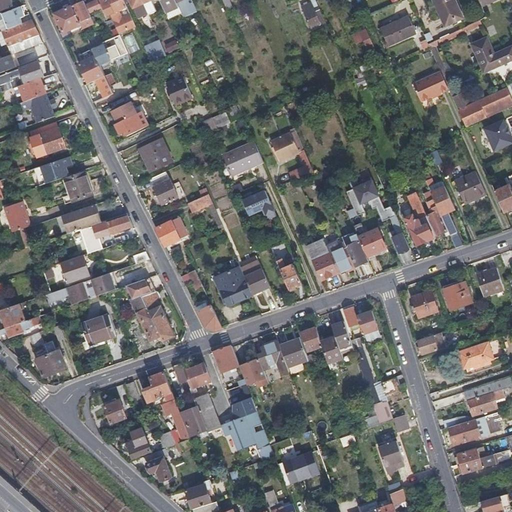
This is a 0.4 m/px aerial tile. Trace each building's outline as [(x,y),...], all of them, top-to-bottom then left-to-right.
[(0,0),(0,9),(13,4),(11,0),(0,0)] [(133,18),(124,0),(102,0),(100,1),(108,18),(113,15),(123,11),(128,20),(133,18)] [(148,12),(143,0),(132,0),(135,7),(137,6),(141,14),(148,12)] [(143,0),(148,12),(150,15),(156,11),(150,0),(143,0)] [(161,0),(168,16),(180,10),(177,2),(176,0),(161,0)] [(176,0),(177,2),(184,18),(198,12),(192,0),(176,0)] [(228,0),(222,0),(226,8),(231,6),(228,0)] [(455,0),(447,0),(436,5),(445,26),(463,18),(455,0)] [(84,1),(73,6),(81,25),(83,28),(86,26),(84,21),(91,18),(84,1)] [(311,7),(312,9),(316,17),(323,14),(318,4),(311,7)] [(24,15),(20,6),(0,14),(0,30),(0,31),(2,31),(22,22),(20,17),(24,15)] [(81,25),(73,6),(57,13),(65,32),(81,25)] [(303,14),(309,28),(319,24),(316,17),(312,9),(303,14)] [(137,28),(133,18),(128,20),(123,11),(113,15),(116,22),(116,23),(121,34),(137,28)] [(32,19),(29,13),(24,15),(20,17),(22,22),(32,19)] [(94,23),(91,18),(84,21),(86,26),(94,23)] [(409,18),(382,30),(390,46),(417,33),(409,18)] [(14,52),(42,41),(32,19),(22,22),(2,31),(11,53),(14,52)] [(470,30),(483,24),(481,20),(468,26),(470,30)] [(356,45),(372,39),(369,28),(352,34),(356,45)] [(429,43),(431,49),(440,70),(445,67),(435,46),(459,35),(458,31),(429,43)] [(99,35),(88,40),(92,48),(103,43),(99,35)] [(511,47),(510,48),(509,46),(496,52),(489,38),(474,44),(486,70),(511,58),(511,47)] [(160,40),(146,47),(152,62),(167,55),(160,40)] [(177,40),(169,43),(172,50),(179,46),(177,40)] [(108,41),(103,43),(104,45),(110,60),(116,58),(108,41)] [(110,60),(104,45),(93,49),(96,56),(101,65),(105,63),(110,60)] [(86,53),(88,60),(96,56),(93,49),(86,53)] [(16,65),(11,54),(0,57),(0,71),(1,71),(16,65)] [(81,64),(89,83),(97,80),(106,76),(101,65),(96,56),(88,60),(81,64)] [(40,78),(44,76),(38,59),(20,66),(24,78),(26,83),(40,78)] [(101,65),(106,76),(110,74),(105,63),(101,65)] [(440,70),(444,79),(452,96),(458,110),(464,107),(458,94),(446,67),(445,67),(440,70)] [(183,72),(166,79),(175,99),(191,92),(183,72)] [(106,76),(110,86),(115,84),(110,74),(106,76)] [(103,93),(112,89),(110,86),(106,76),(97,80),(103,93)] [(10,84),(12,88),(18,86),(26,83),(24,78),(10,84)] [(27,99),(45,92),(40,78),(26,83),(18,86),(24,101),(27,99)] [(444,79),(425,87),(433,103),(452,96),(444,79)] [(0,83),(0,84),(3,91),(12,88),(10,84),(8,80),(0,83)] [(433,103),(425,87),(417,90),(424,107),(433,103)] [(465,126),(486,117),(484,112),(511,100),(506,88),(469,105),(464,107),(458,110),(465,126)] [(463,91),(458,94),(464,107),(469,105),(463,91)] [(49,101),(45,92),(27,99),(30,107),(36,122),(54,115),(51,108),(49,101)] [(27,99),(24,101),(21,102),(24,109),(30,107),(27,99)] [(228,107),(231,114),(238,111),(235,104),(228,107)] [(231,114),(227,116),(230,122),(240,116),(238,111),(231,114)] [(123,133),(125,137),(138,131),(132,116),(115,124),(119,135),(123,133)] [(511,135),(504,119),(485,128),(495,151),(511,142),(511,135)] [(66,148),(56,120),(42,126),(45,133),(41,135),(47,155),(66,148)] [(17,123),(19,129),(27,126),(25,121),(17,123)] [(219,130),(215,121),(207,125),(212,138),(221,134),(219,130)] [(291,133),(273,141),(281,161),(300,152),(291,133)] [(163,140),(140,150),(150,173),(172,163),(163,140)] [(224,159),(233,179),(265,164),(256,145),(224,159)] [(431,153),(437,165),(443,162),(438,150),(431,153)] [(312,166),(306,152),(302,154),(308,168),(312,166)] [(63,170),(60,159),(29,170),(35,187),(38,186),(60,179),(58,171),(63,170)] [(312,166),(308,168),(301,171),(304,176),(314,172),(312,166)] [(476,171),(465,176),(476,199),(487,194),(476,171)] [(93,194),(84,172),(65,179),(73,201),(93,194)] [(167,172),(151,179),(162,204),(177,197),(167,172)] [(201,176),(200,173),(196,175),(204,196),(209,194),(201,176)] [(476,199),(465,176),(455,181),(465,203),(476,199)] [(371,179),(353,188),(360,204),(379,196),(371,179)] [(434,184),(430,186),(432,192),(446,186),(443,180),(434,184)] [(511,184),(495,192),(504,211),(511,208),(511,184)] [(446,186),(432,192),(440,210),(445,220),(450,217),(448,213),(456,209),(446,186)] [(278,217),(267,193),(245,203),(251,216),(265,210),(270,221),(278,217)] [(204,196),(189,203),(193,212),(208,205),(213,203),(209,194),(204,196)] [(412,197),(415,204),(420,215),(426,212),(418,194),(412,197)] [(116,197),(96,203),(99,212),(119,205),(116,197)] [(5,207),(14,232),(18,230),(32,225),(24,201),(5,207)] [(213,203),(208,205),(219,229),(223,228),(213,203)] [(67,213),(49,219),(56,237),(73,231),(80,229),(98,223),(99,222),(93,204),(77,210),(67,213)] [(440,210),(427,215),(436,235),(449,229),(445,220),(440,210)] [(412,214),(405,218),(417,245),(434,237),(428,223),(422,226),(419,218),(415,220),(412,214)] [(133,225),(128,215),(94,228),(97,238),(133,225)] [(178,216),(157,227),(166,246),(188,235),(178,216)] [(359,235),(367,232),(364,222),(355,226),(359,235)] [(455,226),(449,229),(457,247),(464,245),(455,226)] [(378,227),(358,236),(367,256),(387,247),(378,227)] [(97,238),(94,228),(84,231),(90,248),(100,245),(97,238)] [(358,236),(357,233),(350,236),(353,242),(347,245),(355,265),(369,259),(367,256),(358,236)] [(411,248),(404,233),(393,238),(400,253),(411,248)] [(290,255),(285,244),(280,246),(285,257),(290,255)] [(355,265),(347,245),(331,253),(339,272),(355,265)] [(136,263),(150,259),(145,250),(133,255),(136,263)] [(331,253),(314,261),(322,280),(339,272),(331,253)] [(271,286),(257,255),(239,263),(245,276),(253,294),(271,286)] [(83,257),(62,264),(63,269),(67,281),(89,274),(83,257)] [(283,270),(288,268),(284,258),(279,261),(283,270)] [(239,263),(238,260),(214,270),(228,304),(253,294),(245,276),(239,263)] [(62,264),(61,261),(48,266),(50,273),(63,269),(62,264)] [(303,283),(296,267),(295,265),(288,268),(283,270),(291,289),(303,283)] [(48,266),(42,268),(50,293),(57,291),(50,273),(48,266)] [(195,268),(181,275),(185,283),(188,280),(198,275),(195,268)] [(505,289),(498,268),(477,275),(484,296),(505,289)] [(87,299),(106,292),(115,289),(109,273),(66,287),(69,295),(72,304),(75,303),(87,299)] [(198,275),(188,280),(193,290),(202,285),(198,275)] [(157,291),(151,276),(126,285),(148,341),(158,338),(159,339),(162,338),(143,296),(157,291)] [(465,282),(444,288),(452,309),(472,302),(465,282)] [(57,291),(50,293),(46,294),(48,302),(69,295),(66,287),(57,291)] [(431,290),(412,297),(419,317),(438,310),(431,290)] [(160,298),(157,291),(143,296),(162,338),(171,335),(158,299),(160,298)] [(197,306),(199,311),(212,305),(210,300),(197,306)] [(19,304),(1,310),(7,328),(25,321),(19,304)] [(212,305),(199,311),(207,327),(215,331),(223,328),(212,305)] [(361,326),(355,307),(346,310),(352,329),(361,326)] [(379,329),(373,311),(359,316),(365,334),(379,329)] [(43,323),(40,316),(30,319),(33,326),(43,323)] [(105,340),(114,337),(106,317),(81,326),(88,345),(105,339),(105,340)] [(7,328),(0,329),(0,335),(10,332),(11,336),(30,329),(29,327),(33,326),(30,319),(25,321),(7,328)] [(336,336),(339,347),(353,342),(346,321),(333,326),(336,336)] [(58,339),(65,337),(60,325),(54,327),(58,339)] [(309,350),(323,345),(321,341),(316,326),(302,332),(309,350)] [(367,340),(382,335),(379,329),(365,334),(367,340)] [(442,331),(434,334),(438,348),(446,345),(442,331)] [(41,332),(32,335),(37,347),(45,344),(45,343),(41,332)] [(434,334),(418,339),(423,353),(438,348),(434,334)] [(323,345),(330,368),(338,365),(336,361),(343,358),(339,347),(336,336),(321,341),(323,345)] [(280,345),(289,367),(309,360),(307,355),(301,337),(280,345)] [(49,354),(56,373),(67,369),(60,350),(57,351),(53,340),(45,343),(45,344),(49,354)] [(265,353),(259,355),(265,370),(276,367),(277,370),(280,368),(283,375),(290,372),(289,367),(280,345),(279,341),(263,347),(265,353)] [(489,341),(458,351),(463,368),(494,358),(489,341)] [(213,352),(220,369),(239,362),(233,345),(213,352)] [(378,416),(381,423),(394,418),(388,400),(382,403),(363,348),(356,350),(367,384),(378,416)] [(44,377),(56,373),(49,354),(37,359),(44,377)] [(240,362),(247,382),(256,378),(259,387),(269,383),(265,370),(259,355),(240,362)] [(190,378),(186,369),(183,362),(175,365),(180,382),(190,378)] [(222,425),(221,423),(210,392),(214,388),(205,363),(186,369),(190,378),(193,387),(207,423),(205,424),(207,429),(208,431),(222,425)] [(177,426),(185,423),(181,415),(165,371),(156,375),(160,384),(150,389),(157,408),(174,402),(175,407),(171,409),(177,426)] [(184,390),(191,388),(193,387),(190,378),(180,382),(184,390)] [(502,387),(511,384),(511,383),(510,378),(467,391),(473,413),(496,406),(494,398),(504,395),(502,387)] [(382,383),(386,395),(397,391),(392,379),(382,383)] [(127,384),(132,399),(140,396),(134,381),(127,384)] [(191,388),(198,406),(205,424),(207,423),(193,387),(191,388)] [(239,417),(254,412),(249,398),(233,404),(239,417)] [(120,399),(105,405),(111,422),(126,417),(120,399)] [(191,434),(207,429),(205,424),(198,406),(183,412),(191,434)] [(249,451),(267,445),(254,412),(239,417),(236,419),(249,451)] [(405,415),(394,418),(399,432),(409,428),(405,415)] [(365,420),(368,429),(381,424),(381,423),(378,416),(365,420)] [(449,426),(458,424),(456,417),(443,421),(445,427),(449,426)] [(238,469),(253,463),(249,451),(236,419),(221,423),(222,425),(208,431),(210,439),(212,439),(223,468),(225,473),(238,469)] [(480,436),(476,419),(458,424),(449,426),(454,443),(480,436)] [(163,448),(178,442),(181,441),(176,428),(158,435),(163,448)] [(335,434),(337,439),(354,433),(352,428),(335,434)] [(145,435),(132,439),(134,447),(130,448),(133,456),(151,449),(145,435)] [(344,447),(358,444),(356,435),(342,438),(344,447)] [(190,449),(194,447),(190,438),(186,439),(189,447),(190,449)] [(181,450),(189,447),(186,439),(181,441),(178,442),(181,450)] [(396,442),(378,448),(384,467),(394,464),(395,468),(404,465),(396,442)] [(253,463),(275,455),(271,443),(267,445),(249,451),(253,463)] [(457,454),(460,463),(481,457),(480,453),(478,448),(457,454)] [(161,449),(145,455),(151,471),(157,469),(161,479),(172,475),(161,449)] [(311,450),(289,458),(296,480),(319,471),(311,450)] [(463,472),(496,463),(493,454),(487,455),(481,457),(460,463),(463,472)] [(239,471),(238,469),(225,473),(227,477),(239,471)] [(227,477),(225,473),(220,475),(212,478),(214,484),(222,482),(228,480),(227,477)] [(185,490),(192,508),(194,508),(212,501),(209,496),(212,495),(210,489),(212,488),(209,481),(185,490)] [(272,488),(264,492),(270,507),(278,504),(272,488)] [(395,492),(396,498),(405,495),(404,491),(403,489),(395,492)] [(486,511),(504,507),(511,504),(511,501),(509,492),(482,500),(486,511)] [(212,501),(194,508),(195,511),(204,511),(218,506),(216,500),(212,501)] [(379,508),(380,511),(396,511),(393,503),(379,508)]
